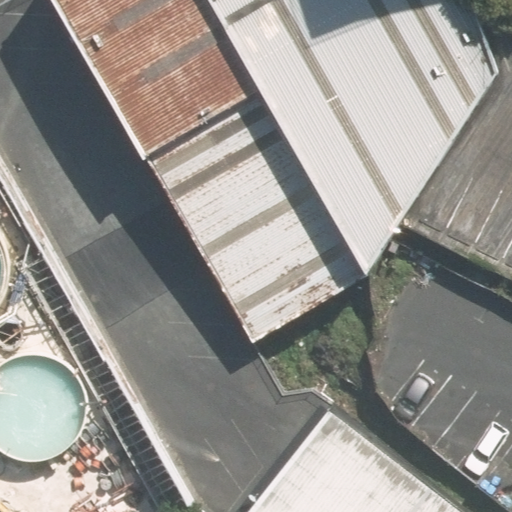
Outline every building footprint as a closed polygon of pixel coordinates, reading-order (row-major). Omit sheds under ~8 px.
[(74,0),(260,335),(375,272),(224,0),(74,0)] [(224,0),(375,272),(506,66),(484,0),(224,0)] [(13,237),(2,217),(0,215),(0,302),(5,298),(14,279),(17,258),(13,237)] [(0,333),(3,337),(7,340),(13,342),(18,341),(23,339),(27,335),(30,330),(30,325),(29,320),(26,315),(22,312),(17,310),(11,310),(6,311),(3,314),(0,317),(0,333)] [(87,378),(77,362),(63,350),(45,344),(27,344),(9,350),(0,357),(0,436),(4,441),(19,448),(36,451),(53,449),(68,441),(80,429),(88,413),(90,397),(87,378)] [(461,511),(324,407),(241,511),(461,511)]
